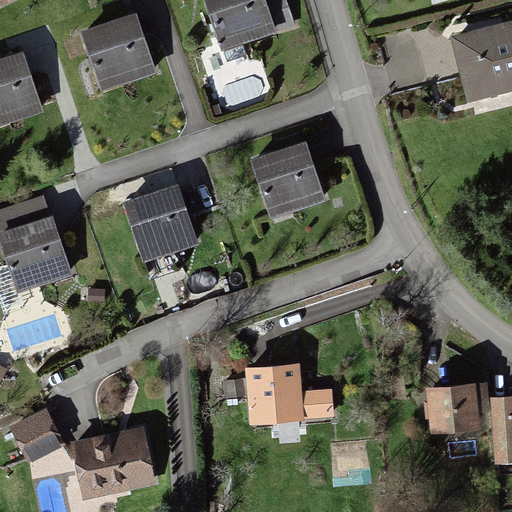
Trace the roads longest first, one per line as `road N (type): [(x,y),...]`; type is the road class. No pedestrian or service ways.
road 1 (residential): [(56,380),(175,324),(408,247)]
road 2 (residential): [(328,0),(408,247)]
road 3 (residential): [(408,247),(467,315),(511,343)]
